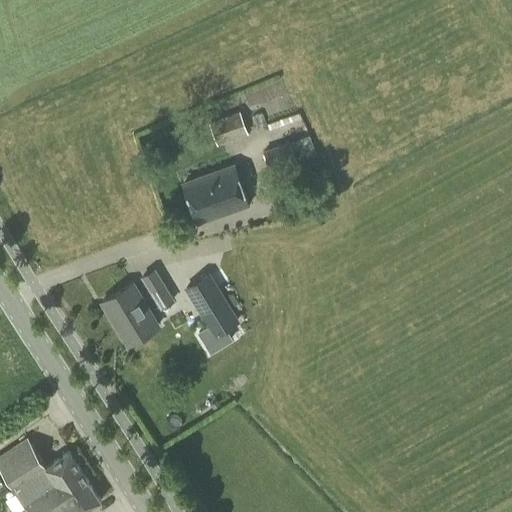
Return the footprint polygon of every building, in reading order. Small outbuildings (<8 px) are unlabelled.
[(217,144),(248,133),(239,110),(209,121),(217,144)] [(317,155),(309,134),(290,142),(289,140),(264,150),(272,172),(298,163),(298,162),(317,155)] [(196,221),(248,203),(234,164),(182,183),(196,221)] [(160,308),(175,299),(154,267),(140,276),(160,308)] [(216,333),(238,319),(210,273),(188,286),(216,333)] [(159,326),(132,282),(101,300),(111,316),(114,314),(132,342),(159,326)] [(68,491),(87,479),(68,451),(46,465),(27,436),(0,454),(0,466),(29,511),(31,511),(37,508),(41,505),(62,491),(64,493),(68,491)] [(37,508),(31,511),(80,511),(99,500),(99,501),(101,500),(100,499),(87,479),(68,491),(64,493),(62,491),(41,505),(37,508)]
